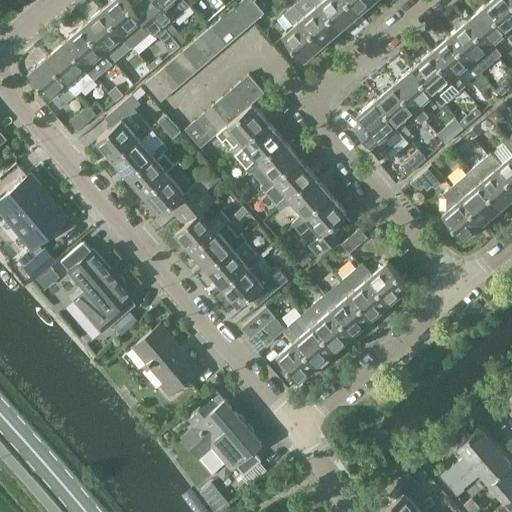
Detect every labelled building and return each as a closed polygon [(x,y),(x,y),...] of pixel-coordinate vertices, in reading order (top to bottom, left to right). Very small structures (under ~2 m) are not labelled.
[(127,0),(111,0),(102,8),(123,33),(120,37),(130,47),(136,42),(136,41),(151,28),(156,34),(159,31),(165,25),(147,5),(138,12),(127,0)] [(191,4),(188,0),(152,0),(147,5),(165,25),(191,4)] [(240,0),(239,1),(255,20),(265,11),(254,0),(240,0)] [(298,0),(294,4),(305,15),(301,17),(323,43),(341,27),(320,1),(321,0),(298,0)] [(321,0),(320,1),(341,27),(359,12),(349,0),(321,0)] [(349,0),(359,12),(372,0),(349,0)] [(511,0),(490,0),(486,4),(507,30),(504,32),(511,39),(511,28),(511,27),(511,25),(511,0)] [(239,1),(230,9),(246,28),(255,20),(239,1)] [(305,15),(294,4),(289,8),(284,13),(293,22),(297,21),(283,33),(305,58),(323,43),(301,17),(305,15)] [(486,4),(467,19),(489,45),(485,48),(496,58),(501,53),(492,43),(504,32),(507,30),(486,4)] [(102,8),(84,24),(106,49),(101,52),(112,63),(130,47),(120,37),(123,33),(102,8)] [(230,9),(221,17),(237,36),(246,28),(230,9)] [(221,17),(212,25),(227,44),(237,36),(221,17)] [(467,19),(449,35),(471,60),(467,63),(478,73),(496,58),(485,48),(489,45),(467,19)] [(171,22),(165,25),(172,34),(180,43),(183,40),(174,29),(174,25),(171,22)] [(84,24),(66,39),(87,64),(83,68),(94,78),(112,63),(101,52),(106,49),(84,24)] [(165,25),(159,31),(166,39),(172,34),(165,25)] [(212,25),(202,33),(218,52),(227,44),(212,25)] [(202,33),(193,41),(209,60),(218,52),(202,33)] [(449,35),(431,51),(452,76),(449,79),(460,89),(465,84),(456,73),(467,63),(471,60),(449,35)] [(66,39),(48,55),(69,80),(65,83),(76,94),(94,78),(83,68),(87,64),(66,39)] [(193,41),(183,49),(199,68),(209,60),(193,41)] [(183,49),(174,57),(190,76),(199,68),(183,49)] [(431,51),(413,66),(434,92),(430,95),(441,105),(447,99),(449,101),(461,91),(460,89),(449,79),(452,76),(431,51)] [(69,80),(48,55),(29,71),(60,107),(76,94),(65,83),(69,80)] [(174,57),(165,65),(181,84),(190,76),(174,57)] [(165,65),(155,74),(171,92),(181,84),(165,65)] [(413,66),(394,82),(415,108),(412,111),(423,121),(429,116),(419,105),(430,95),(434,92),(413,66)] [(249,73),(240,80),(256,98),(265,90),(249,73)] [(171,92),(155,74),(146,82),(162,100),(171,92)] [(240,80),(231,89),(246,107),(252,101),(256,98),(240,80)] [(394,82),(376,97),(398,123),(394,126),(405,137),(410,132),(400,120),(412,111),(415,108),(394,82)] [(237,114),(246,107),(231,89),(222,96),(237,114)] [(97,138),(114,157),(139,136),(142,139),(151,129),(153,128),(148,123),(143,126),(130,111),(140,102),(132,93),(127,97),(105,116),(113,125),(97,138)] [(222,96),(213,104),(228,122),(237,114),(222,96)] [(398,123),(376,97),(358,113),(379,138),(377,140),(387,152),(405,137),(394,126),(398,123)] [(227,137),(234,144),(240,139),(243,143),(268,121),(252,101),(246,107),(237,114),(228,122),(219,129),(217,132),(223,140),(227,137)] [(70,119),(78,129),(97,113),(89,103),(70,119)] [(213,104),(204,112),(219,129),(228,122),(213,104)] [(481,111),(476,105),(460,120),(465,126),(481,111)] [(489,114),(496,121),(504,115),(497,107),(489,114)] [(210,138),(217,132),(219,129),(204,112),(195,120),(210,138)] [(175,137),(180,132),(165,114),(159,118),(175,137)] [(210,138),(195,120),(186,128),(201,145),(210,138)] [(236,154),(246,166),(256,157),(259,161),(284,139),(268,121),(243,143),(240,139),(234,144),(229,149),(234,155),(236,154)] [(477,124),(468,132),(473,138),(482,130),(477,124)] [(114,157),(130,176),(155,154),(158,157),(168,147),(163,141),(162,142),(151,129),(142,139),(139,136),(114,157)] [(511,152),(511,153),(501,163),(498,165),(511,182),(511,140),(508,136),(502,141),(511,152)] [(252,171),(263,184),(271,175),(275,179),(300,157),(284,139),(259,161),(256,157),(246,166),(244,167),(249,173),(252,171)] [(400,164),(409,173),(427,157),(419,147),(400,164)] [(490,152),(472,167),(483,178),(479,181),(501,207),(511,197),(511,182),(498,165),(501,163),(490,152)] [(130,176),(145,193),(170,172),(173,175),(178,170),(184,164),(179,159),(167,169),(158,157),(155,154),(130,176)] [(266,192),(276,204),(287,193),(290,197),(315,175),(300,157),(275,179),(271,175),(263,184),(261,186),(266,192)] [(414,179),(411,182),(421,188),(424,185),(427,189),(433,184),(435,186),(445,178),(440,172),(432,163),(414,179)] [(466,172),(454,183),(465,194),(462,197),(483,222),(501,207),(479,181),(483,178),(472,167),(466,172)] [(176,199),(184,208),(205,190),(197,180),(192,185),(178,170),(173,175),(170,172),(145,193),(161,212),(176,199)] [(25,264),(35,276),(55,259),(45,247),(43,249),(38,243),(68,216),(31,172),(0,198),(0,208),(33,247),(30,249),(35,255),(25,264)] [(292,200),(303,212),(306,215),(331,194),(315,175),(290,197),(287,193),(276,204),(281,210),(292,200)] [(465,194),(454,183),(443,193),(447,196),(447,210),(442,213),(464,238),(483,222),(462,197),(465,194)] [(176,230),(192,249),(217,227),(220,230),(227,224),(231,220),(221,209),(210,219),(202,209),(213,199),(205,190),(184,208),(192,217),(176,230)] [(306,215),(303,212),(292,222),(302,233),(313,224),(321,233),(310,243),(318,252),(336,237),(346,229),(338,219),(347,211),(331,194),(306,215)] [(192,249),(208,267),(233,245),(236,249),(247,238),(242,232),(237,236),(227,224),(220,230),(217,227),(192,249)] [(341,243),(349,252),(367,236),(359,226),(341,243)] [(208,267),(223,286),(249,264),(252,267),(257,262),(263,257),(247,238),(236,249),(233,245),(208,267)] [(84,240),(62,259),(86,288),(76,298),(103,330),(134,302),(129,296),(134,292),(118,273),(117,274),(94,248),(92,249),(84,240)] [(298,259),(303,266),(310,259),(305,252),(298,259)] [(388,259),(372,273),(369,276),(390,301),(409,284),(388,259)] [(355,267),(343,278),(354,289),(351,291),(372,316),(390,301),(369,276),(372,273),(361,261),(355,267)] [(249,264),(223,286),(239,304),(254,291),(262,299),(283,281),(288,277),(277,265),(268,273),(257,262),(252,267),(249,264)] [(338,282),(325,293),(336,304),(332,307),(353,332),(372,316),(351,291),(354,289),(343,278),(338,282)] [(320,298),(306,309),(317,320),(314,323),(335,347),(353,332),(332,307),(336,304),(325,293),(320,298)] [(266,304),(242,326),(251,336),(256,332),(276,315),(266,304)] [(301,313),(289,324),(299,335),(296,339),(317,364),(335,347),(314,323),(317,320),(306,309),(301,313)] [(138,319),(130,310),(113,325),(121,334),(138,319)] [(276,315),(256,332),(266,344),(283,329),(286,327),(276,315)] [(162,384),(170,393),(199,368),(160,323),(134,345),(150,364),(153,363),(167,380),(162,384)] [(299,335),(289,324),(286,327),(283,329),(293,341),(277,355),(298,379),(317,364),(296,339),(299,335)] [(239,415),(225,398),(216,406),(211,400),(191,417),(197,424),(183,436),(199,454),(214,471),(227,459),(233,466),(237,463),(245,472),(261,458),(253,449),(262,441),(253,430),(254,429),(249,423),(247,424),(244,421),(246,419),(241,413),(239,415)] [(449,485),(497,443),(481,424),(459,444),(466,453),(448,469),(447,469),(440,475),(449,485)] [(491,481),(511,462),(511,460),(497,443),(449,485),(457,495),(464,489),(463,487),(482,471),(491,481)] [(506,499),(511,493),(511,462),(491,481),(506,499)] [(380,511),(418,511),(422,508),(425,511),(435,502),(430,496),(420,506),(409,493),(419,484),(411,475),(390,493),(395,499),(380,511)] [(220,492),(209,501),(218,511),(229,503),(220,492)] [(511,493),(506,499),(493,509),(495,511),(507,511),(511,508),(511,493)] [(464,503),(471,511),(473,511),(480,507),(471,497),(464,503)]
